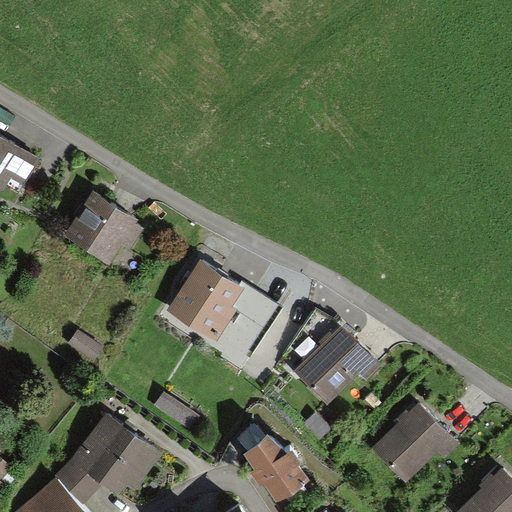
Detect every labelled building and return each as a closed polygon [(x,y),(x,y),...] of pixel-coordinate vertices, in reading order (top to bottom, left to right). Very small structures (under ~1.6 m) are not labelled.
[(30,163),(0,144),(0,180),(14,189),(30,163)] [(126,224),(86,199),(61,240),(101,265),(126,224)] [(239,285),(201,259),(166,311),(214,342),(209,349),(242,371),(285,307),(243,279),(239,285)] [(338,315),(334,318),(317,307),(283,358),(328,402),(359,370),(366,377),(378,365),(350,337),(355,332),(338,315)] [(94,361),(105,345),(82,328),(71,344),(94,361)] [(164,390),(155,404),(191,429),(201,415),(164,390)] [(461,444),(420,401),(371,448),(406,484),(440,452),(446,458),(461,444)] [(318,411),(305,422),(320,438),(332,427),(318,411)] [(161,453),(106,414),(57,476),(83,504),(101,483),(118,497),(127,484),(136,491),(161,453)] [(236,438),(248,451),(244,454),(254,469),(249,472),(255,480),(260,489),(265,486),(277,504),(313,481),(293,451),(288,454),(270,434),(266,437),(253,423),(236,438)] [(511,511),(511,475),(503,467),(457,511),(511,511)] [(88,511),(57,478),(21,511),(88,511)]
